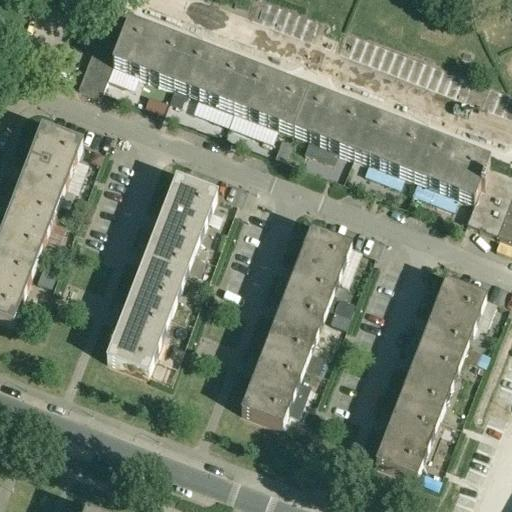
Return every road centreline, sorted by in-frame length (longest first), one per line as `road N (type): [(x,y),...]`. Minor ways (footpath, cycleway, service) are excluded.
road 1 (residential): [(511,277),(11,86)]
road 2 (residential): [(511,136),(154,0)]
road 3 (unclassified): [(279,511),(0,403)]
